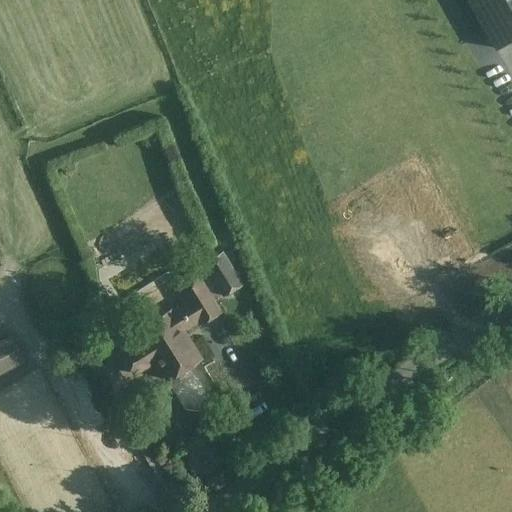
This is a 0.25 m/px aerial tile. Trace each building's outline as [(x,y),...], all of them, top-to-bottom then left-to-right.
[(511,0),(469,0),(497,48),(511,39),(511,0)] [(400,204),(349,232),(371,271),(371,272),(408,252),(414,262),(438,249),(436,246),(462,231),(447,202),(410,222),(400,204)] [(217,235),(229,226),(222,217),(210,226),(217,235)] [(155,237),(99,262),(110,285),(165,260),(155,237)] [(243,285),(222,252),(202,265),(223,298),(243,285)] [(186,302),(135,332),(141,343),(121,355),(132,373),(153,361),(165,381),(201,359),(183,329),(199,320),(200,323),(219,311),(199,277),(179,289),(186,302)] [(0,376),(25,363),(11,337),(0,343),(0,376)] [(140,433),(151,426),(142,412),(131,419),(140,433)]
